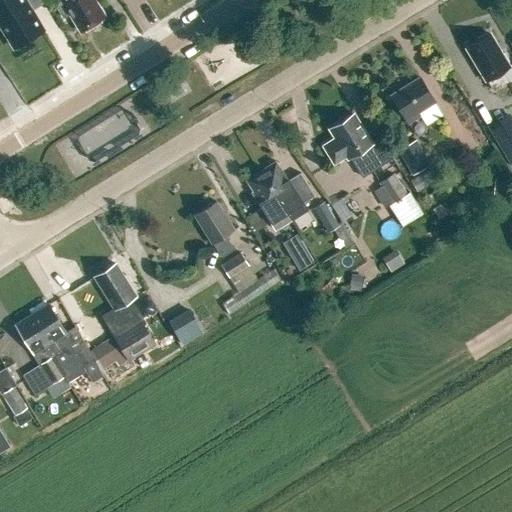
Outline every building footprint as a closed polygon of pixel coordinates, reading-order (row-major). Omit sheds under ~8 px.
[(23,0),(0,0),(0,24),(14,47),(42,29),(23,0)] [(59,0),(54,4),(62,17),(69,13),(80,30),(103,16),(93,1),(94,0),(59,0)] [(509,80),(502,69),(509,65),(489,32),(465,47),(485,80),(486,79),(493,89),(509,80)] [(407,122),(418,116),(415,112),(434,100),(419,76),(390,94),(407,122)] [(137,134),(123,110),(78,135),(91,159),(137,134)] [(379,137),(371,141),(353,112),(328,128),(334,137),(322,145),(333,162),(345,155),(347,158),(349,156),(362,176),(392,157),(379,137)] [(511,127),(495,138),(511,165),(511,127)] [(412,174),(431,162),(416,138),(397,150),(412,174)] [(260,170),(286,212),(290,219),(306,209),(302,203),(313,196),(299,172),(288,179),(287,179),(286,180),(274,161),(260,170)] [(290,219),(260,170),(260,169),(245,178),(253,190),(251,191),(274,228),(290,219)] [(407,192),(394,172),(378,181),(391,202),(389,204),(402,225),(422,212),(409,191),(407,192)] [(233,248),(225,234),(233,229),(215,200),(193,214),(211,242),(212,242),(220,256),(233,248)] [(327,231),(338,225),(324,201),(313,207),(327,231)] [(266,225),(257,211),(246,218),(255,232),(266,225)] [(289,239),(283,242),(300,270),(313,261),(297,234),(289,239)] [(229,278),(249,265),(240,251),(220,263),(229,278)] [(127,359),(154,342),(128,300),(135,295),(115,262),(93,276),(113,307),(101,315),(127,359)] [(229,278),(238,292),(258,279),(249,265),(229,278)] [(351,274),(349,285),(363,287),(365,276),(351,274)] [(64,376),(63,377),(66,382),(85,370),(81,365),(93,358),(80,336),(71,341),(65,332),(66,332),(48,303),(31,313),(58,356),(54,359),(64,376)] [(179,326),(202,316),(198,308),(176,318),(179,326)] [(63,377),(64,376),(54,359),(58,356),(31,313),(15,323),(40,364),(23,375),(35,394),(62,376),(63,377)] [(187,342),(210,332),(204,317),(181,327),(187,342)] [(102,365),(122,353),(112,336),(92,349),(102,365)] [(141,370),(149,366),(143,356),(135,360),(141,370)] [(15,415),(27,407),(13,385),(1,393),(15,415)] [(0,451),(10,445),(0,429),(0,451)]
